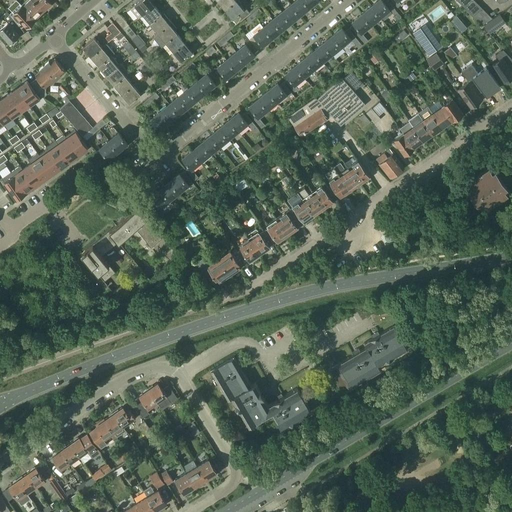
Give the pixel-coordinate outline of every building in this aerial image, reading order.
[(33,0),(26,0),(22,5),(35,18),(40,14),(39,13),(43,9),(33,0)] [(33,0),(43,9),(46,7),(47,7),(51,4),(50,3),(51,2),(49,0),(33,0)] [(138,17),(142,14),(154,4),(151,1),(152,0),(139,0),(130,8),(138,17)] [(217,0),(225,9),(235,0),(217,0)] [(245,9),(240,3),(241,2),(239,0),(235,0),(225,9),(233,19),(239,14),(242,18),(249,12),(246,8),(245,9)] [(304,0),(293,0),(291,3),(300,14),(310,7),(304,0)] [(377,0),(372,5),(381,16),(384,20),(392,13),(398,20),(402,17),(387,0),(377,0)] [(465,8),(475,1),(474,0),(465,0),(460,4),(465,8)] [(475,1),(465,8),(469,12),(479,5),(475,1)] [(291,3),(281,10),(291,22),(300,14),(291,3)] [(162,14),(154,4),(142,14),(150,23),(162,14)] [(27,27),(35,18),(22,5),(14,13),(27,27)] [(372,5),(362,12),(372,24),(381,16),(372,5)] [(469,12),(474,17),(484,9),(479,5),(469,12)] [(262,12),(258,8),(252,13),(255,17),(262,12)] [(488,14),(484,9),(474,17),(478,21),(488,14)] [(281,10),(272,18),(281,30),(291,22),(281,10)] [(19,35),(20,36),(25,31),(8,11),(1,17),(3,19),(5,19),(8,23),(0,29),(0,32),(10,44),(19,35)] [(162,14),(150,23),(158,32),(169,23),(166,19),(168,18),(164,12),(162,14)] [(369,39),(362,31),(372,24),(362,12),(353,20),(355,23),(351,26),(365,42),(369,39)] [(255,17),(252,13),(245,18),(249,23),(255,17)] [(488,14),(478,21),(482,25),(493,18),(488,14)] [(126,21),(121,16),(116,20),(121,25),(121,26),(124,29),(129,25),(126,21)] [(457,16),(451,21),(461,32),(467,27),(457,16)] [(272,18),(262,26),(272,37),(281,30),(272,18)] [(500,26),(495,18),(484,25),(490,33),(500,26)] [(116,35),(121,31),(113,22),(108,26),(112,31),(116,35)] [(171,22),(169,23),(158,32),(154,36),(162,45),(166,42),(177,32),(174,29),(176,28),(171,22)] [(263,45),(272,37),(262,26),(259,22),(249,31),(246,28),(243,31),(246,34),(249,37),(258,49),(263,45)] [(132,29),(129,25),(124,29),(127,33),(132,29)] [(342,45),(352,38),(359,47),(363,44),(349,27),(345,30),(342,26),(333,34),(342,45)] [(429,29),(416,38),(429,56),(442,47),(429,29)] [(109,41),(116,35),(112,31),(106,36),(109,41)] [(224,36),(227,40),(234,35),(230,31),(224,36)] [(185,42),(177,32),(166,42),(173,51),(185,42)] [(132,38),(136,44),(139,47),(144,43),(146,42),(138,33),(132,38)] [(247,42),(236,51),(245,62),(255,54),(253,53),(258,49),(249,37),(246,34),(243,37),(247,42)] [(333,34),(323,42),(333,53),(342,45),(333,34)] [(217,42),(220,46),(227,40),(224,36),(217,42)] [(83,46),(91,56),(102,47),(94,37),(83,46)] [(131,54),(136,50),(129,41),(123,46),(131,54)] [(192,51),(185,42),(173,51),(181,60),(192,51)] [(323,42),(314,49),(323,61),(333,53),(323,42)] [(106,43),(102,47),(91,56),(98,65),(111,55),(114,52),(106,43)] [(212,45),(205,51),(208,55),(215,50),(212,45)] [(450,60),(457,55),(450,46),(444,51),(450,60)] [(323,61),(314,49),(305,57),(314,69),(323,61)] [(375,63),(382,57),(375,49),(368,55),(375,63)] [(490,67),(504,83),(506,81),(507,82),(511,78),(511,69),(506,62),(511,58),(501,49),(494,55),(498,60),(490,67)] [(131,54),(134,59),(140,55),(136,50),(131,54)] [(226,58),(236,70),(245,62),(236,51),(226,58)] [(437,52),(426,59),(434,70),(445,63),(437,52)] [(111,55),(98,65),(106,75),(119,64),(111,55)] [(131,64),(135,68),(144,60),(141,56),(131,64)] [(295,65),(304,76),(314,69),(305,57),(295,65)] [(49,61),(44,65),(56,79),(66,70),(55,58),(50,62),(49,61)] [(151,62),(155,67),(160,62),(156,58),(151,62)] [(226,77),(236,70),(226,58),(217,66),(226,77)] [(163,67),(160,62),(155,67),(158,71),(163,67)] [(186,67),(190,71),(196,66),(193,62),(186,67)] [(106,75),(114,84),(125,75),(128,72),(121,63),(119,64),(106,75)] [(142,67),(144,69),(146,73),(151,69),(147,63),(142,67)] [(472,63),(462,70),(478,94),(483,90),(487,95),(500,86),(486,66),(478,72),(472,63)] [(46,87),(56,79),(44,65),(40,69),(41,71),(36,75),(37,77),(31,82),(43,97),(47,94),(47,93),(46,91),(46,87)] [(298,88),(295,84),(304,76),(295,65),(286,72),(289,77),(286,79),(295,91),(298,88)] [(165,67),(159,72),(165,79),(171,74),(165,67)] [(186,67),(180,73),(183,77),(190,71),(186,67)] [(156,75),(151,69),(146,73),(151,79),(156,75)] [(355,89),(363,83),(352,70),(345,76),(355,89)] [(206,72),(197,80),(206,91),(216,84),(206,72)] [(121,93),(133,84),(125,75),(114,84),(121,93)] [(176,79),(172,75),(166,80),(169,84),(176,79)] [(342,76),(317,97),(316,96),(287,116),(294,126),(301,136),(331,115),(332,114),(341,124),(365,104),(342,76)] [(169,84),(166,80),(159,86),(162,90),(169,84)] [(197,80),(188,87),(197,99),(206,91),(197,80)] [(475,105),(479,102),(478,100),(481,98),(468,80),(457,88),(470,106),(473,104),(475,105)] [(27,81),(18,87),(31,106),(40,100),(27,81)] [(283,81),(280,84),(278,82),(268,90),(278,101),(287,93),(289,95),(292,92),(283,81)] [(133,84),(121,93),(129,103),(137,96),(141,100),(152,91),(148,87),(141,93),(133,84)] [(188,107),(197,99),(188,87),(186,86),(182,89),(184,91),(178,95),(188,107)] [(31,106),(18,87),(9,94),(23,112),(31,106)] [(268,90),(259,97),(268,109),(278,101),(268,90)] [(149,98),(153,102),(159,96),(156,92),(149,98)] [(9,94),(1,100),(14,119),(23,112),(9,94)] [(178,95),(169,103),(178,114),(188,107),(178,95)] [(266,124),(259,116),(268,109),(259,97),(249,105),(251,107),(248,110),(262,127),(266,124)] [(146,107),(153,102),(149,98),(143,103),(146,107)] [(452,98),(442,105),(453,121),(463,114),(452,98)] [(63,112),(73,104),(69,99),(59,108),(63,112)] [(14,119),(1,100),(0,100),(0,117),(4,123),(12,117),(13,119),(14,119)] [(429,107),(443,127),(452,120),(453,121),(442,105),(438,100),(429,107)] [(169,103),(160,111),(169,122),(178,114),(169,103)] [(67,117),(77,108),(73,104),(63,112),(67,117)] [(421,116),(433,133),(443,127),(429,107),(428,105),(418,112),(421,116)] [(372,107),(366,112),(375,123),(381,117),(372,107)] [(71,121),(81,113),(77,108),(67,117),(71,121)] [(160,130),(169,122),(160,111),(150,118),(160,130)] [(245,112),(242,115),(239,111),(230,119),(240,130),(248,123),(256,132),(259,129),(245,112)] [(39,118),(43,123),(50,118),(47,113),(39,118)] [(75,126),(85,118),(81,113),(71,121),(75,126)] [(364,113),(358,117),(365,125),(370,121),(364,113)] [(411,123),(414,127),(423,140),(433,133),(421,116),(411,123)] [(79,131),(89,122),(85,118),(75,126),(79,131)] [(102,118),(96,124),(99,128),(106,122),(102,118)] [(230,119),(220,126),(230,138),(240,130),(230,119)] [(403,132),(404,134),(414,147),(423,140),(414,127),(409,120),(399,126),(403,132)] [(89,130),(93,127),(89,122),(79,131),(83,135),(89,130)] [(96,124),(93,127),(89,130),(93,133),(99,128),(96,124)] [(220,126),(211,134),(221,145),(230,138),(220,126)] [(78,155),(88,148),(74,129),(65,136),(67,138),(78,155)] [(109,140),(118,151),(127,143),(118,132),(109,140)] [(414,148),(414,147),(404,134),(403,132),(393,140),(404,155),(414,148)] [(67,138),(65,136),(64,134),(55,140),(56,142),(70,161),(78,155),(67,138)] [(211,134),(201,142),(211,153),(221,145),(211,134)] [(305,142),(302,137),(296,140),(300,145),(305,142)] [(56,142),(55,140),(46,147),(47,149),(48,148),(61,167),(70,161),(56,142)] [(108,159),(118,151),(109,140),(99,147),(108,159)] [(340,140),(332,147),(336,152),(344,145),(340,140)] [(201,142),(192,150),(202,161),(211,153),(201,142)] [(262,147),(258,143),(253,147),(257,152),(262,147)] [(240,147),(237,149),(246,160),(248,158),(240,147)] [(39,154),(39,155),(52,173),(61,167),(48,148),(47,149),(39,154)] [(202,161),(192,150),(182,157),(190,166),(186,169),(195,180),(199,177),(192,169),(202,161)] [(43,180),(52,173),(39,155),(39,154),(38,152),(28,159),(31,163),(43,180)] [(384,152),(376,158),(379,162),(379,163),(390,178),(404,167),(393,152),(387,156),(384,152)] [(350,168),(360,183),(360,184),(370,177),(358,160),(353,163),(355,165),(350,168)] [(334,166),(340,175),(351,190),(352,190),(351,189),(360,183),(350,168),(346,171),(340,162),(334,166)] [(31,163),(23,169),(22,169),(34,186),(43,180),(31,163)] [(11,171),(25,192),(34,186),(22,169),(23,169),(20,165),(11,171)] [(510,193),(492,166),(464,185),(483,212),(510,193)] [(11,171),(2,178),(16,199),(25,192),(11,171)] [(180,173),(173,179),(182,190),(193,182),(184,171),(181,174),(180,173)] [(341,197),(351,190),(340,175),(335,178),(334,176),(329,179),(331,182),(328,184),(333,192),(336,190),(341,197)] [(173,179),(162,187),(171,199),(182,190),(173,179)] [(337,198),(333,192),(328,184),(326,182),(317,188),(318,190),(314,193),(324,209),(334,202),(333,201),(337,198)] [(298,191),(304,200),(314,214),(323,208),(324,209),(314,193),(311,195),(304,186),(297,190),(298,191)] [(161,208),(171,199),(162,187),(151,196),(161,208)] [(289,207),(301,224),(304,222),(305,222),(315,215),(314,214),(304,200),(298,191),(288,198),(293,204),(289,207)] [(227,206),(234,201),(228,193),(221,197),(227,206)] [(138,207),(136,208),(110,230),(82,253),(105,281),(116,272),(102,255),(119,241),(136,227),(152,246),(163,237),(138,207)] [(281,216),(277,219),(288,235),(293,232),(292,231),(297,228),(297,227),(301,224),(289,207),(280,214),(281,216)] [(189,214),(179,220),(182,224),(191,218),(189,214)] [(283,239),(288,235),(277,219),(275,217),(266,223),(267,226),(263,229),(272,241),(276,239),(278,241),(282,238),(283,239)] [(256,228),(246,235),(248,237),(259,254),(269,247),(268,244),(272,241),(263,229),(259,232),(256,228)] [(241,238),(236,241),(240,246),(241,248),(237,251),(244,261),(248,259),(249,260),(251,260),(252,262),(257,258),(255,256),(259,254),(248,237),(246,235),(244,232),(239,236),(241,238)] [(175,245),(174,246),(165,253),(173,262),(183,255),(175,245)] [(230,250),(219,258),(230,274),(237,269),(236,269),(240,266),(239,265),(244,261),(237,251),(235,248),(231,251),(230,250)] [(223,279),(230,274),(219,258),(210,264),(203,255),(195,261),(213,283),(218,279),(219,281),(223,278),(223,279)] [(123,284),(114,292),(122,301),(131,294),(123,284)] [(366,347),(327,369),(342,393),(381,370),(379,366),(408,349),(393,325),(363,343),(366,347)] [(244,362),(238,353),(210,370),(228,400),(232,397),(249,426),(272,412),(282,429),(312,411),(298,388),(269,405),(256,382),(252,385),(239,365),(244,362)] [(177,399),(167,385),(162,388),(158,382),(153,386),(152,385),(148,388),(157,402),(162,409),(177,399)] [(157,402),(148,388),(143,391),(144,392),(139,395),(142,400),(134,405),(142,417),(149,413),(147,409),(157,402)] [(118,409),(117,409),(113,412),(122,426),(132,419),(137,416),(130,407),(125,410),(122,406),(118,409)] [(113,412),(108,415),(109,415),(104,419),(114,432),(117,437),(126,431),(122,426),(113,412)] [(87,431),(100,449),(108,443),(105,438),(111,434),(114,439),(117,437),(114,432),(104,419),(101,421),(100,421),(96,424),(87,431)] [(149,438),(154,434),(145,420),(139,424),(149,438)] [(194,436),(200,432),(194,422),(188,425),(194,436)] [(70,443),(79,456),(87,451),(91,458),(101,451),(100,449),(87,431),(78,437),(78,436),(73,439),(74,440),(70,443)] [(70,462),(79,456),(70,443),(66,445),(61,447),(62,448),(61,449),(70,462)] [(52,454),(53,455),(52,455),(61,469),(70,462),(61,449),(57,452),(57,451),(52,454)] [(139,449),(133,452),(136,457),(142,454),(139,449)] [(127,451),(120,455),(123,461),(130,456),(127,451)] [(211,478),(216,474),(216,473),(217,473),(208,458),(197,465),(206,480),(210,477),(211,478)] [(111,469),(108,463),(92,474),(96,480),(111,469)] [(200,483),(206,480),(197,465),(186,472),(196,487),(201,484),(200,483)] [(30,470),(27,473),(36,486),(45,480),(36,467),(35,467),(34,466),(30,470)] [(167,470),(162,473),(168,483),(173,480),(167,470)] [(157,488),(164,483),(156,471),(149,475),(157,488)] [(196,487),(186,472),(182,475),(175,479),(184,493),(189,490),(190,491),(196,487)] [(27,492),(36,486),(27,473),(22,476),(22,475),(17,478),(27,492)] [(63,500),(68,497),(54,476),(54,477),(50,479),(49,480),(63,500)] [(31,498),(27,492),(17,478),(13,481),(13,482),(8,486),(22,505),(31,498)] [(143,489),(147,496),(156,510),(156,511),(162,508),(161,507),(167,503),(158,489),(155,491),(151,484),(143,489)] [(154,511),(156,511),(156,510),(147,496),(136,502),(141,511),(154,511)] [(141,511),(136,502),(125,509),(126,511),(141,511)] [(64,511),(70,509),(66,503),(51,511),(64,511)] [(291,511),(297,511),(299,511),(296,503),(288,506),(291,511)]
